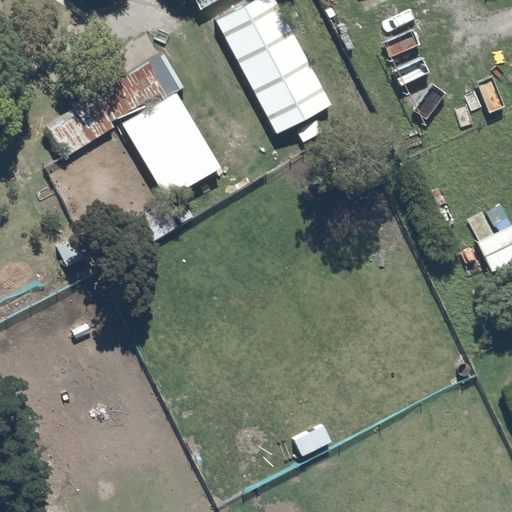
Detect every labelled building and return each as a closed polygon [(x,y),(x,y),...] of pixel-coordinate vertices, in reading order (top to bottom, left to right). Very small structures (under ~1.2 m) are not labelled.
[(277,0),(234,0),(214,11),(276,126),(329,97),(277,0)] [(431,0),(401,0),(409,19),(435,8),(431,0)] [(126,76),(47,120),(63,150),(124,116),(164,189),(217,159),(176,86),(184,82),(161,42),(120,65),(126,76)] [(474,90),(451,99),(462,129),(486,120),(474,90)] [(167,204),(163,196),(123,219),(139,247),(200,212),(188,192),(167,204)] [(0,375),(1,378),(46,353),(35,333),(0,352),(0,375)] [(15,409),(64,384),(54,365),(5,390),(15,409)]
